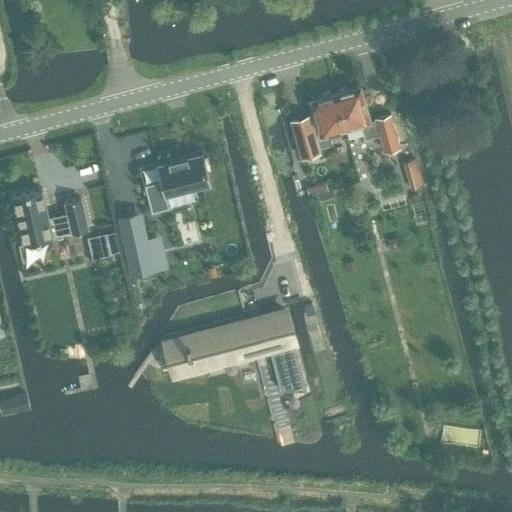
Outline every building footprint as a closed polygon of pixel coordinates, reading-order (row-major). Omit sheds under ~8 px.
[(359,85),(334,92),(344,127),(360,123),(364,137),(378,133),(383,149),(398,144),(389,113),(369,119),(359,85)] [(344,127),(334,92),(309,99),(314,114),(290,121),(301,156),(318,151),(317,146),(331,141),(328,132),(344,127)] [(160,180),(144,184),(151,211),(168,207),(165,195),(210,183),(202,151),(155,162),(160,180)] [(42,188),(12,194),(12,195),(23,242),(22,242),(23,243),(53,236),(52,235),(71,231),(71,232),(88,228),(87,227),(81,198),(81,197),(64,201),(65,202),(67,212),(48,217),(42,189),(42,188)] [(143,222),(120,227),(119,227),(130,275),(154,270),(153,269),(146,238),(143,222)] [(103,234),(91,236),(96,256),(108,253),(103,234)] [(247,320),(166,341),(174,370),(234,354),(238,353),(237,348),(251,344),(253,349),(255,349),(268,345),(269,348),(279,389),(306,389),(294,343),(288,323),(285,312),(285,310),(260,317),(247,320)] [(29,407),(26,394),(12,397),(15,410),(29,407)]
